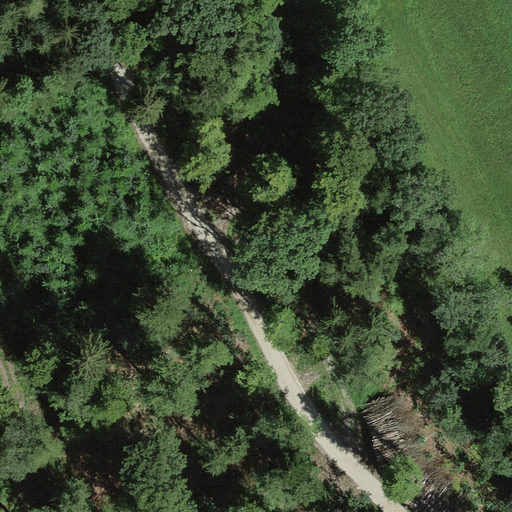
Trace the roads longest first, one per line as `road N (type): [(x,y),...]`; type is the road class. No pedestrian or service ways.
road 1 (track): [(386,511),(367,491),(290,177),(256,89),(304,0)]
road 2 (track): [(107,74),(367,491)]
road 3 (track): [(48,511),(0,349)]
